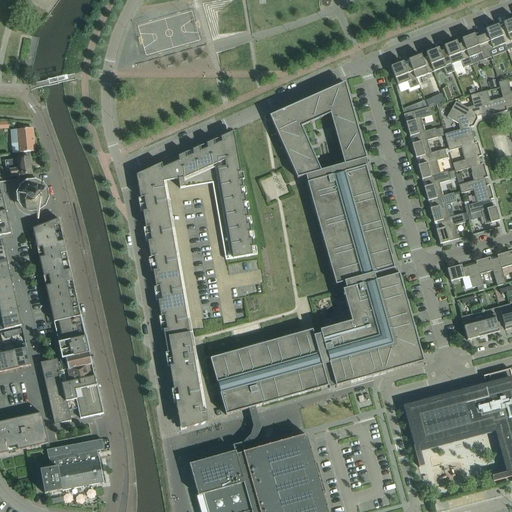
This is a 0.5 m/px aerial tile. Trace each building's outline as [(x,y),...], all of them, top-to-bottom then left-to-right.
[(511,19),(511,20),(503,23),(504,27),(499,29),(498,29),(504,44),(507,51),(511,48),(511,19)] [(504,44),(498,29),(499,29),(497,25),(485,30),(486,34),(481,36),(487,51),(504,44)] [(487,51),(481,36),(475,38),(474,35),(461,39),(463,43),(469,58),(480,54),(483,60),(490,58),(487,51)] [(463,43),(457,45),(456,42),(443,46),(445,50),(451,65),(452,65),(461,61),(463,68),(472,65),(469,58),(463,43)] [(451,65),(445,50),(440,52),(438,49),(426,53),(427,57),(433,72),(443,68),(445,75),(454,72),(452,65),(451,65)] [(433,72),(427,57),(422,59),(420,55),(408,60),(409,64),(410,64),(416,79),(433,72)] [(416,79),(410,64),(409,64),(404,66),(403,62),(390,67),(397,86),(407,82),(410,89),(419,85),(416,79)] [(511,91),(510,92),(506,80),(498,83),(502,98),(505,109),(506,108),(511,106),(511,91)] [(225,359),(219,360),(218,357),(210,359),(226,415),(227,415),(226,412),(246,406),(247,409),(248,409),(255,407),(262,405),(270,403),(269,400),(275,398),(276,401),(285,399),(284,396),(297,392),(298,395),(306,393),(305,389),(311,388),(312,391),(321,389),(320,385),(326,384),(327,387),(328,387),(328,386),(329,389),(335,387),(336,387),(336,384),(349,380),(350,383),(365,379),(365,376),(371,374),(371,377),(387,373),(386,370),(408,364),(419,361),(412,335),(415,334),(411,318),(408,319),(396,277),(399,276),(398,275),(396,269),(394,269),(394,268),(390,269),(387,255),(390,255),(388,246),(384,247),(381,234),(384,233),(379,217),(376,218),(372,205),(376,204),(371,188),(368,189),(364,176),(362,169),(366,168),(365,167),(367,166),(366,159),(362,147),(362,148),(359,149),(356,140),(360,139),(355,122),(351,123),(349,114),(352,113),(353,114),(347,93),(343,95),(339,86),(311,98),(311,99),(312,98),(314,102),(305,105),(304,102),(305,101),(275,114),(275,115),(279,123),(274,126),(274,125),(273,126),(282,146),(283,145),(282,144),(285,143),(290,154),(287,155),(286,155),(292,168),(293,168),(292,167),(295,165),(300,177),(301,178),(305,176),(307,183),(309,192),(312,191),(316,204),(313,205),(317,221),(320,220),(324,233),(321,234),(325,249),(329,248),(332,262),(329,263),(331,271),(335,270),(336,276),(333,277),(335,286),(344,283),(346,290),(342,291),(343,292),(346,291),(354,320),(363,318),(365,325),(351,329),(350,326),(322,334),(321,331),(319,331),(320,335),(314,337),(312,331),(304,333),(304,336),(291,340),(290,337),(275,341),(276,344),(262,348),(261,345),(246,349),(247,352),(234,356),(233,353),(224,355),(225,359)] [(502,98),(489,102),(487,91),(478,93),(484,114),(492,112),(493,115),(507,111),(506,108),(505,109),(502,98)] [(484,114),(478,93),(470,96),(473,106),(466,108),(455,102),(451,110),(475,123),(477,120),(476,117),(484,114)] [(432,97),(425,100),(428,107),(435,105),(432,97)] [(414,105),(403,109),(404,114),(416,111),(414,105)] [(421,119),(431,116),(429,107),(416,111),(404,114),(403,114),(403,115),(406,114),(408,122),(405,123),(409,137),(412,136),(424,133),(424,132),(421,119)] [(473,127),(475,123),(451,110),(446,117),(458,124),(459,130),(444,134),(446,143),(472,135),(470,128),(473,127)] [(17,131),(17,138),(15,138),(15,143),(18,143),(18,152),(34,151),(33,129),(17,131)] [(435,129),(424,132),(424,133),(412,136),(414,143),(411,144),(415,158),(418,157),(431,154),(430,153),(427,141),(437,138),(435,129)] [(207,172),(209,184),(212,183),(213,186),(220,185),(221,192),(214,193),(215,201),(222,200),(224,206),(216,208),(218,216),(225,215),(226,221),(219,222),(220,231),(228,229),(229,236),(221,237),(223,245),(230,244),(231,251),(224,252),(225,260),(252,256),(251,248),(253,247),(252,239),(249,240),(248,233),(251,233),(249,224),(247,225),(246,218),(248,218),(247,210),(244,210),(243,203),(246,203),(244,195),(242,195),(241,189),(243,188),(242,180),(239,181),(238,174),(241,173),(235,140),(234,140),(229,141),(228,135),(229,135),(228,134),(220,138),(221,143),(215,145),(214,141),(206,144),(207,149),(201,152),(200,147),(192,150),(192,151),(192,152),(186,154),(186,153),(178,157),(179,162),(178,162),(173,164),(176,180),(178,180),(180,189),(190,187),(188,175),(207,172)] [(474,143),(472,135),(446,143),(449,151),(461,148),(464,160),(464,161),(478,157),(481,156),(477,142),(474,143)] [(444,149),(430,153),(431,154),(418,157),(420,165),(418,166),(421,180),(424,179),(440,175),(440,174),(436,161),(446,158),(444,149)] [(487,178),(483,164),(480,165),(478,157),(464,161),(464,160),(452,164),(455,172),(471,168),(474,181),(484,178),(484,179),(487,178)] [(32,174),(29,158),(4,161),(5,162),(9,161),(11,177),(18,176),(32,174)] [(203,411),(179,274),(164,187),(162,176),(165,176),(163,168),(162,169),(161,164),(142,173),(142,174),(143,181),(138,181),(137,182),(140,199),(144,198),(144,199),(145,204),(146,211),(142,212),(145,228),(149,228),(151,241),(147,242),(150,258),(154,257),(154,258),(155,263),(156,271),(153,271),(155,288),(159,287),(162,300),(158,301),(161,317),(164,316),(164,317),(165,318),(167,330),(163,330),(167,354),(168,353),(168,354),(170,366),(170,367),(169,367),(173,390),(177,389),(177,390),(179,403),(176,403),(179,423),(180,423),(185,422),(186,428),(186,429),(207,423),(205,411),(203,411)] [(447,172),(440,174),(440,175),(424,179),(426,187),(424,187),(427,201),(430,201),(443,197),(442,196),(439,184),(449,181),(447,172)] [(493,199),(489,185),(486,186),(484,179),(484,178),(474,181),(458,185),(461,194),(473,191),(476,203),(476,204),(490,200),(493,199)] [(23,192),(23,193),(22,194),(22,196),(22,197),(22,198),(23,200),(23,201),(24,202),(25,203),(26,204),(27,205),(28,206),(29,206),(31,207),(32,207),(34,207),(35,206),(36,206),(38,205),(39,204),(40,203),(41,202),(42,201),(42,200),(42,198),(43,197),(42,195),(42,194),(42,192),(41,191),(40,190),(39,189),(38,188),(37,187),(36,187),(34,186),(33,186),(31,186),(30,186),(28,187),(27,188),(26,188),(25,189),(24,190),(23,192)] [(453,193),(442,196),(443,197),(430,201),(432,208),(430,209),(434,223),(436,222),(449,219),(448,218),(445,205),(455,202),(453,193)] [(493,207),(490,200),(476,204),(476,203),(464,207),(467,215),(480,212),(484,225),(499,221),(495,207),(493,207)] [(462,214),(448,218),(449,219),(436,222),(439,230),(436,230),(440,244),(458,239),(454,226),(465,223),(462,214)] [(32,229),(35,239),(62,233),(61,229),(58,219),(36,228),(32,229)] [(9,228),(7,228),(6,223),(0,224),(0,235),(10,233),(9,228)] [(35,239),(37,248),(63,242),(62,237),(63,237),(62,233),(35,239)] [(38,253),(39,259),(66,253),(63,242),(37,248),(33,248),(34,254),(38,253)] [(511,254),(511,251),(497,255),(497,258),(498,258),(501,269),(511,265),(511,254)] [(39,259),(41,267),(68,261),(67,258),(66,253),(39,259)] [(498,258),(497,258),(490,260),(489,257),(475,261),(476,264),(479,275),(480,275),(492,271),(497,286),(505,284),(501,269),(498,258)] [(42,274),(43,276),(70,270),(68,261),(41,267),(42,270),(39,270),(40,274),(42,274)] [(0,274),(8,273),(6,267),(8,267),(7,262),(0,263),(0,274)] [(476,264),(462,268),(461,265),(447,269),(450,282),(468,277),(472,288),(476,287),(478,292),(484,290),(482,285),(483,285),(480,275),(479,275),(476,264)] [(44,282),(45,287),(72,281),(70,270),(43,276),(40,277),(41,283),(44,282)] [(11,278),(9,278),(8,273),(0,274),(0,285),(11,283),(10,278),(11,278)] [(45,287),(47,296),(74,290),(73,285),(72,281),(45,287)] [(0,296),(12,294),(11,289),(13,288),(11,283),(0,285),(0,296)] [(47,296),(49,305),(76,298),(75,294),(74,290),(47,296)] [(15,299),(14,299),(12,294),(0,296),(0,307),(16,304),(15,299)] [(49,305),(51,313),(78,307),(77,303),(76,298),(49,305)] [(17,315),(16,310),(18,309),(17,309),(16,304),(0,307),(0,315),(1,319),(17,315)] [(511,328),(511,314),(511,310),(510,304),(499,307),(504,326),(503,326),(505,330),(511,328)] [(53,321),(53,322),(80,316),(79,311),(78,307),(51,313),(53,321)] [(498,327),(503,326),(504,326),(499,307),(481,312),(483,318),(483,317),(488,335),(499,332),(498,327)] [(478,338),(473,320),(472,314),(460,317),(467,341),(478,338)] [(0,330),(21,326),(20,320),(18,320),(17,315),(1,319),(0,318),(0,330)] [(59,329),(62,342),(86,337),(85,336),(85,337),(84,330),(82,324),(82,323),(81,316),(80,316),(53,322),(55,330),(59,329)] [(483,318),(473,320),(478,338),(488,335),(483,317),(483,318)] [(59,351),(87,345),(87,344),(85,338),(86,338),(86,337),(62,342),(58,343),(58,344),(60,351),(59,351)] [(29,366),(30,366),(25,344),(14,346),(15,350),(19,367),(24,366),(24,367),(29,366)] [(61,358),(62,359),(89,353),(89,352),(87,346),(87,345),(59,351),(60,352),(61,356),(61,358)] [(19,367),(15,350),(4,353),(8,370),(13,369),(13,370),(13,368),(19,367)] [(8,370),(4,353),(0,353),(0,371),(3,371),(3,372),(8,370)] [(89,353),(62,359),(61,360),(62,362),(57,363),(57,360),(40,363),(54,425),(70,421),(68,411),(77,409),(80,419),(103,414),(97,386),(96,386),(94,377),(89,353)] [(511,379),(509,369),(483,376),(483,377),(488,376),(490,382),(485,384),(486,388),(408,409),(418,448),(493,428),(495,435),(500,434),(510,472),(511,471),(511,379)] [(243,453),(243,450),(257,438),(261,428),(258,417),(255,407),(248,409),(251,419),(253,426),(250,435),(241,444),(241,443),(232,446),(234,452),(234,453),(228,454),(227,455),(220,457),(220,456),(219,457),(213,459),(213,458),(211,459),(212,459),(205,461),(204,461),(198,463),(197,463),(190,465),(189,465),(189,466),(191,473),(191,474),(192,474),(193,480),(194,481),(198,496),(202,495),(207,511),(327,511),(326,508),(327,508),(326,507),(320,484),(322,484),(322,482),(319,474),(320,474),(319,473),(317,473),(315,466),(310,451),(311,451),(310,450),(306,437),(306,435),(305,436),(292,439),(290,440),(281,443),(280,442),(279,443),(269,446),(268,446),(258,449),(257,449),(244,453),(243,453)] [(41,414),(32,415),(33,418),(30,419),(29,417),(16,420),(17,422),(12,423),(12,421),(0,423),(1,425),(0,425),(0,454),(48,444),(41,414)] [(103,483),(99,459),(98,459),(98,457),(99,457),(98,453),(97,453),(96,450),(103,450),(102,440),(46,450),(48,458),(50,469),(40,470),(44,494),(62,491),(103,483)]
